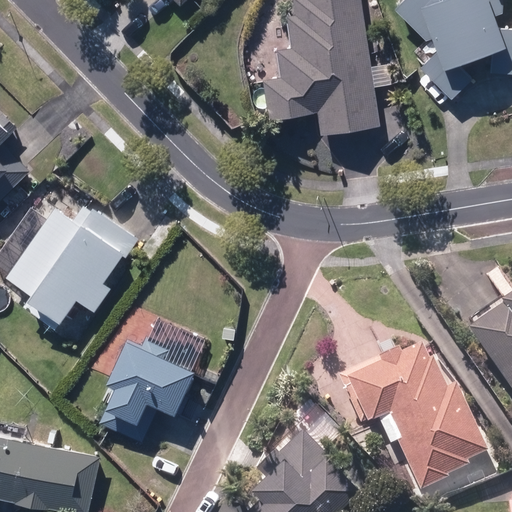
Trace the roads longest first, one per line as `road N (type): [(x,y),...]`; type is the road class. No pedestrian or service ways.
road 1 (residential): [(313,228),(215,183),(40,0)]
road 2 (residential): [(187,511),(313,228)]
road 3 (residential): [(511,200),(313,228)]
